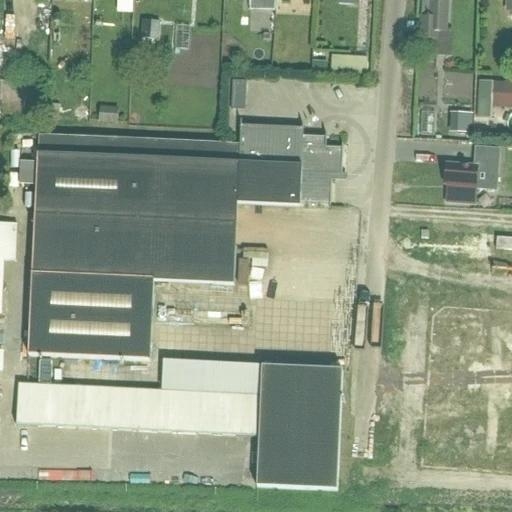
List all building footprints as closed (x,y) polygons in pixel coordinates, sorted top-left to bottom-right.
[(420,51),(419,57),(437,58),(438,42),(438,34),(446,35),(446,32),(448,0),(446,0),(422,0),(421,18),(421,19),(421,21),(420,34),(420,41),(420,51)] [(142,24),(141,41),(158,42),(159,25),(142,24)] [(333,58),(332,75),(365,77),(366,60),(333,58)] [(511,85),(505,85),(503,111),(511,111),(511,85)] [(101,110),(100,123),(118,125),(119,111),(101,110)] [(470,116),(458,116),(457,135),(469,135),(470,116)] [(240,147),(39,138),(32,274),(29,359),(151,365),(154,285),(234,288),(238,207),(301,210),(301,205),(332,206),(333,183),(336,183),(336,177),(342,177),(343,152),(328,151),(329,138),(305,137),(305,132),(241,129),(240,147)] [(477,207),(478,193),(478,191),(499,192),(501,151),(477,150),(476,169),(448,167),(447,188),(450,188),(449,206),(477,207)] [(36,188),(37,165),(20,164),(19,187),(36,188)] [(338,494),(343,373),(262,370),(257,491),(338,494)] [(258,440),(260,399),(19,388),(17,428),(258,440)]
